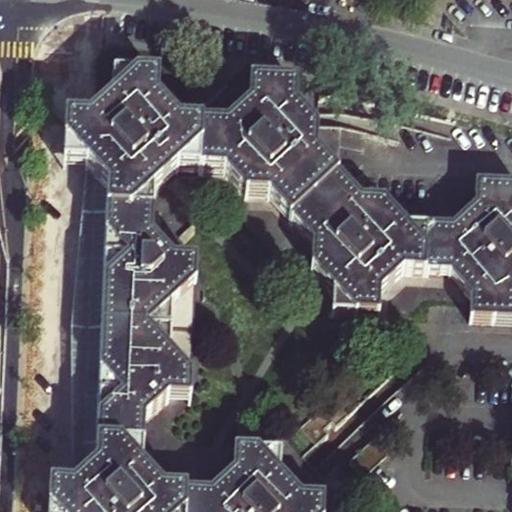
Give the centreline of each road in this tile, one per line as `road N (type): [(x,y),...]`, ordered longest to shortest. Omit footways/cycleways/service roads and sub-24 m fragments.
road 1 (tertiary): [(511,79),(283,20),(121,0)]
road 2 (residential): [(18,41),(1,416)]
